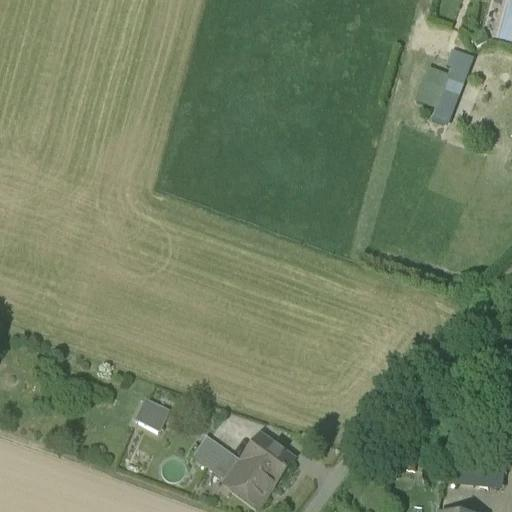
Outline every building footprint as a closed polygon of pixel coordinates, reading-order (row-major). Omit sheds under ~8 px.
[(455,131),(474,59),(453,54),(447,76),(428,70),(419,106),(437,111),(433,125),(455,131)] [(137,425),(157,436),(168,415),(147,404),(137,425)] [(240,467),(243,470),(262,445),(258,441),(239,466),(240,467)] [(191,461),(225,485),(239,466),(205,442),(191,461)] [(292,466),(262,445),(243,470),(243,471),(272,493),(292,466)] [(443,486),(488,493),(491,472),(446,465),(443,486)] [(240,467),(239,466),(225,485),(259,510),(272,493),(243,471),(243,470),(240,467)] [(252,511),(257,511),(259,510),(225,485),(222,490),(252,511)]
